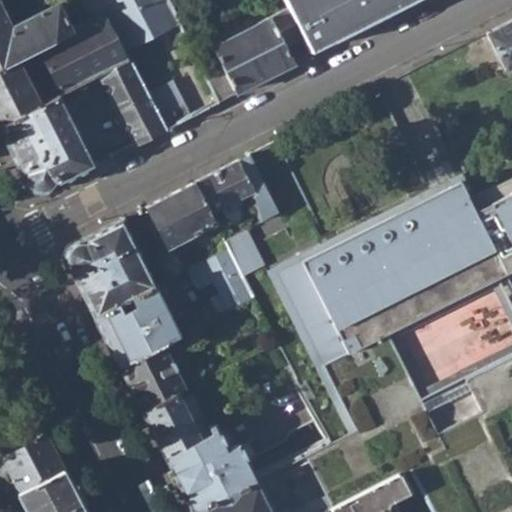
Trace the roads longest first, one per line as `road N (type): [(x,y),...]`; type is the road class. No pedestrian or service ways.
road 1 (residential): [(482,0),(5,242)]
road 2 (secondary): [(140,511),(5,242)]
